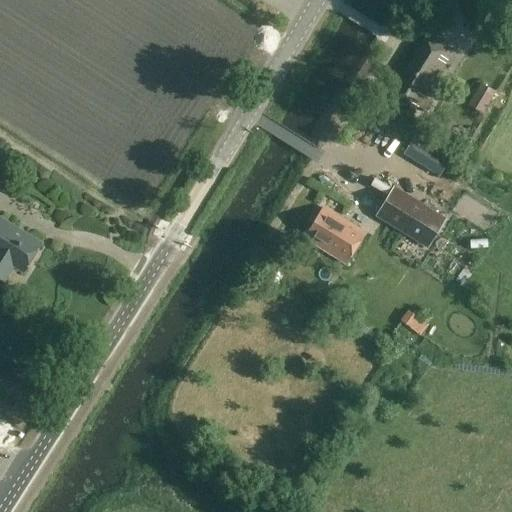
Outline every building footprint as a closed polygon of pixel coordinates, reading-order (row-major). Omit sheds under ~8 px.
[(422,97),(451,51),(430,37),(390,101),(412,114),(416,107),(422,97)] [(483,116),(496,94),(481,86),(469,107),(483,116)] [(430,155),(424,164),(438,172),(443,163),(446,159),(432,151),(430,155)] [(347,265),(366,235),(324,209),(306,239),(347,265)] [(23,273),(41,244),(0,218),(0,279),(4,282),(13,267),(23,273)] [(413,243),(412,242),(410,241),(406,238),(395,254),(405,260),(426,274),(437,258),(424,249),(416,244),(413,243)] [(395,254),(380,244),(376,241),(374,240),(368,251),(366,253),(385,265),(387,266),(397,273),(399,271),(405,260),(395,254)] [(351,290),(360,301),(373,292),(364,280),(351,290)] [(427,325),(408,311),(401,321),(419,335),(427,325)]
